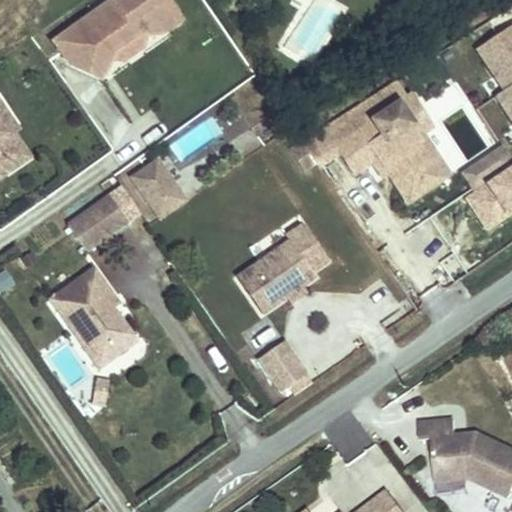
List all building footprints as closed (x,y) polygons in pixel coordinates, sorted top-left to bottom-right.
[(181,27),(161,0),(122,0),(54,49),(70,71),(99,84),(112,57),(137,40),(167,36),(181,27)] [(511,34),(478,58),(505,99),(497,105),(511,126),(511,34)] [(332,155),(395,115),(383,97),(300,150),(312,169),(333,156),(332,155)] [(395,115),(332,155),(333,156),(350,183),(370,170),(377,180),(389,172),(393,178),(387,182),(404,210),(440,187),(404,130),(417,122),(407,107),(395,115)] [(0,171),(6,181),(29,165),(2,124),(5,122),(0,114),(0,171)] [(169,144),(179,160),(218,136),(207,120),(169,144)] [(404,130),(440,187),(446,183),(420,142),(427,138),(417,122),(404,130)] [(123,177),(156,223),(187,201),(153,155),(123,177)] [(475,198),(511,173),(511,171),(503,157),(464,183),(475,198)] [(389,172),(377,180),(380,186),(387,182),(393,178),(389,172)] [(109,202),(67,230),(84,255),(126,226),(109,202)] [(329,270),(304,235),(287,247),(291,253),(239,288),(264,323),(288,306),(284,302),(298,292),(301,297),(316,287),(312,282),(329,270)] [(113,306),(93,277),(50,307),(76,345),(84,340),(100,362),(130,341),(113,317),(108,310),(113,306)] [(288,306),(291,311),(305,302),(301,297),(298,292),(284,302),(288,306)] [(119,313),(113,306),(108,310),(113,317),(119,313)] [(100,362),(84,340),(76,345),(99,376),(136,350),(130,341),(100,362)] [(315,395),(286,354),(261,372),(284,406),(292,400),(297,408),(315,395)] [(467,474),(469,480),(510,500),(511,494),(511,451),(477,435),(456,437),(454,421),(419,424),(421,442),(432,441),(435,477),(467,474)] [(377,475),(364,484),(357,473),(306,506),(309,511),(346,511),(385,487),(377,475)] [(400,511),(388,496),(367,511),(400,511)]
